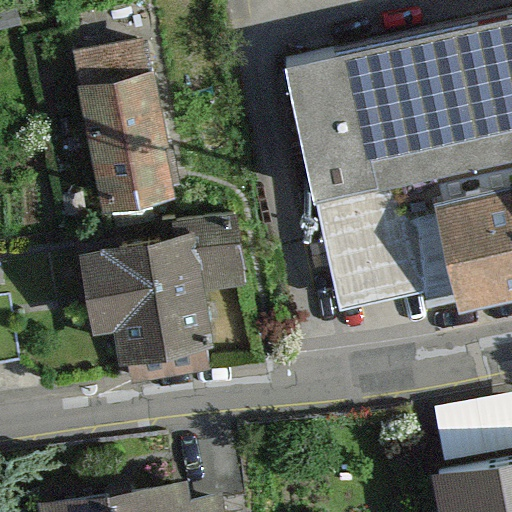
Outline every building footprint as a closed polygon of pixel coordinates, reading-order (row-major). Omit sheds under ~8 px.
[(339,305),(426,286),(429,299),(511,281),(511,4),(346,41),(283,54),(339,305)] [(180,49),(83,64),(103,190),(200,174),(180,49)] [(216,218),(115,231),(133,365),(234,352),(216,218)] [(511,438),(511,380),(442,395),(454,451),(511,438)] [(444,511),(511,511),(511,446),(436,461),(444,511)] [(39,492),(41,511),(223,511),(222,490),(191,493),(190,477),(39,492)]
